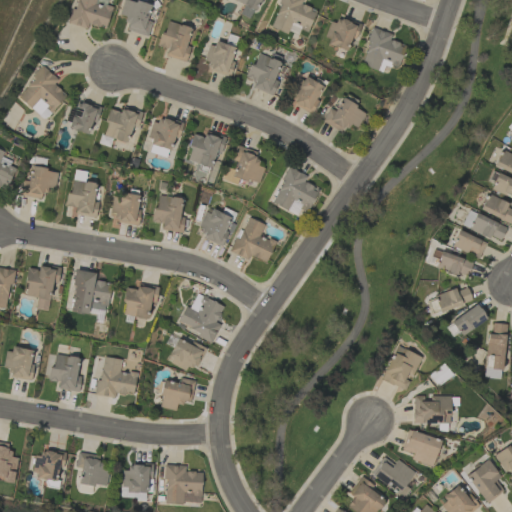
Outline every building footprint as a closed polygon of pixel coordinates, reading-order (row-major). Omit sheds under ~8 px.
[(112,7),(105,5),(106,0),(75,0),(68,23),(86,29),(88,24),(104,29),(112,7)] [(147,36),(151,22),(146,20),(150,6),(129,0),(122,0),(119,15),(127,17),(124,30),(147,36)] [(233,0),(244,5),(240,14),(250,19),(258,0),(233,0)] [(315,10),(300,4),(301,0),(280,0),(270,28),(287,34),(289,27),(306,33),(315,10)] [(354,39),(359,27),(333,17),(323,43),(346,51),(351,38),(354,39)] [(186,46),(190,27),(164,21),(158,47),(167,49),(165,57),(185,62),(189,47),(186,46)] [(360,65),(382,72),(384,65),(397,69),(404,45),(389,40),(391,34),(372,28),(360,65)] [(234,47),(211,40),(204,62),(209,63),(206,70),(228,78),(233,61),(230,60),(234,47)] [(277,82),(273,80),(280,63),(256,53),(245,79),(253,82),(251,87),(271,96),(277,82)] [(65,95),(53,85),(57,80),(42,67),(17,97),(44,120),(65,95)] [(288,94),(294,97),(290,104),(310,114),(318,101),(315,99),(321,87),(299,75),(288,94)] [(356,128),(364,111),(340,99),(334,111),(327,108),(321,122),(342,132),(346,123),(356,128)] [(65,127),(87,134),(91,122),(95,123),(100,108),(74,100),(65,127)] [(108,109),(102,136),(126,143),(131,126),(137,128),(140,112),(120,107),(119,112),(108,109)] [(148,137),(151,138),(148,152),(168,158),(179,123),(155,116),(148,137)] [(186,161),(210,168),(214,152),(220,153),(224,138),(204,132),(203,137),(191,134),(187,148),(190,148),(186,161)] [(224,167),(221,181),(236,184),(238,179),(258,183),(262,167),(254,165),(258,151),(235,146),(230,168),(224,167)] [(16,166),(0,159),(3,152),(0,150),(0,186),(5,189),(16,166)] [(493,167),(511,175),(511,155),(500,150),(493,167)] [(53,189),(57,172),(30,166),(27,181),(22,180),(19,195),(42,200),(44,187),(53,189)] [(306,213),(318,190),(303,182),(306,176),(289,167),(270,202),(295,215),(298,209),(306,213)] [(493,184),(490,189),(511,198),(511,180),(491,172),(487,182),(493,184)] [(95,217),(97,202),(93,201),(95,184),(69,180),(65,206),(75,208),(74,214),(95,217)] [(113,192),(107,219),(135,225),(140,197),(113,192)] [(181,233),(183,217),(178,216),(181,199),(156,194),(151,222),(161,223),(160,230),(181,233)] [(510,223),(511,217),(511,209),(506,208),(508,202),(486,194),(480,212),(510,223)] [(221,246),(227,232),(224,231),(230,217),(206,207),(197,228),(205,231),(202,238),(221,246)] [(461,225),(468,228),(475,214),(468,210),(461,225)] [(468,231),(489,239),(490,237),(500,241),(505,227),(475,214),(468,231)] [(230,252),(247,260),(248,255),(265,263),(274,242),(259,235),(263,225),(245,217),(230,252)] [(450,246),(478,259),(485,243),(458,230),(450,246)] [(472,263),(441,251),(435,268),(456,275),(457,272),(467,276),(472,263)] [(47,310),(51,282),(57,283),(59,268),(38,265),(38,270),(27,268),(23,296),(37,298),(35,308),(47,310)] [(12,270),(0,268),(0,307),(6,309),(12,270)] [(109,283),(93,281),(94,273),(75,270),(69,312),(88,314),(88,309),(105,311),(109,283)] [(121,315),(146,319),(149,302),(155,303),(157,287),(136,284),(136,290),(125,288),(121,315)] [(471,300),(466,287),(456,291),(455,288),(433,296),(439,312),(471,300)] [(176,325),(212,340),(219,323),(215,321),(222,305),(195,294),(189,308),(184,306),(176,325)] [(458,335),(486,322),(478,306),(450,319),(458,335)] [(486,333),(484,378),(501,379),(504,324),(491,324),(491,333),(486,333)] [(204,350),(177,337),(166,359),(193,372),(204,350)] [(420,357),(395,346),(380,380),(404,390),(409,379),(410,380),(420,357)] [(32,350),(4,348),(3,368),(10,368),(9,378),(30,379),(32,350)] [(48,381),(58,382),(57,388),(77,392),(80,376),(75,375),(78,358),(52,354),(48,381)] [(120,359),(101,356),(96,395),(114,398),(115,393),(132,395),(135,374),(118,371),(120,359)] [(193,380),(178,379),(177,382),(161,381),(158,408),(175,410),(176,402),(190,404),(193,380)] [(429,396),(429,397),(412,398),(412,424),(449,423),(449,396),(429,396)] [(410,460),(431,467),(440,441),(407,430),(401,450),(412,454),(410,460)] [(506,475),(511,483),(511,441),(492,456),(505,475),(506,475)] [(0,478),(12,481),(17,458),(7,456),(9,444),(0,442),(0,478)] [(32,478),(55,482),(57,468),(62,468),(64,454),(37,449),(32,478)] [(98,456),(77,452),(74,467),(81,468),(78,483),(105,487),(109,467),(97,464),(98,456)] [(417,473),(395,461),(393,464),(381,457),(369,477),(403,496),(417,473)] [(498,478),(487,460),(465,474),(484,504),(502,492),(495,480),(498,478)] [(201,472),(184,472),(184,466),(165,465),(164,503),(200,504),(201,472)] [(121,466),(120,491),(151,492),(151,466),(121,466)] [(346,505),(355,511),(375,511),(384,500),(370,490),(373,486),(360,477),(348,493),(353,497),(346,505)] [(469,494),(465,497),(457,486),(437,501),(444,511),(469,511),(478,506),(469,494)]
